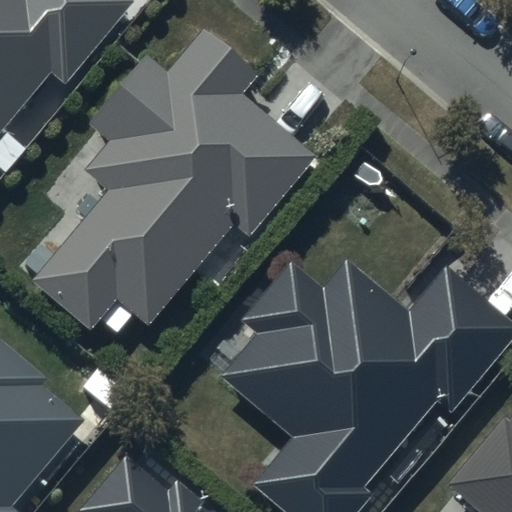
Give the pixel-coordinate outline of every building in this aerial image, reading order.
[(0,0),(0,142),(48,83),(64,96),(131,11),(116,0),(0,0)] [(33,292),(92,341),(116,312),(150,339),(233,236),(250,249),(318,166),(241,104),(257,85),(203,41),(167,85),(145,68),(90,136),(110,152),(86,182),(108,200),(33,292)] [(252,496),(271,511),(362,511),(369,504),(363,499),(436,411),(451,424),(511,351),(511,333),(447,279),(410,324),(348,273),(325,301),(291,273),(241,333),(255,345),(219,388),(292,448),(252,496)] [(0,511),(11,511),(80,430),(38,394),(44,386),(0,349),(0,511)] [(511,511),(511,434),(510,437),(501,430),(447,494),(467,511),(511,511)] [(198,511),(173,491),(164,502),(123,468),(86,511),(198,511)]
